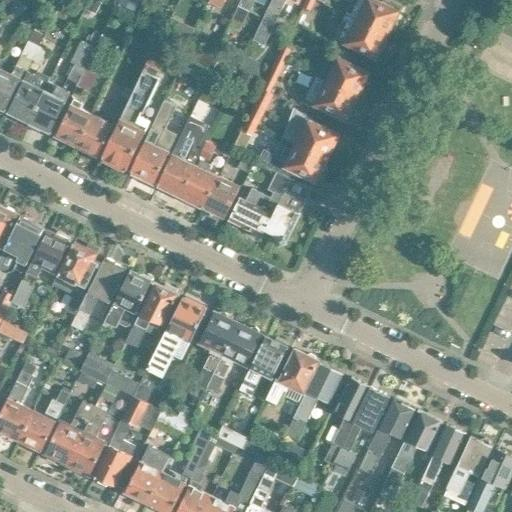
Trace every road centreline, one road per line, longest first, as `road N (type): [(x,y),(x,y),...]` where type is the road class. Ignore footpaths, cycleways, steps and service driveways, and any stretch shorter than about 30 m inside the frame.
road 1 (residential): [(305,304),(0,155)]
road 2 (residential): [(305,304),(456,0)]
road 3 (residential): [(511,406),(305,304)]
